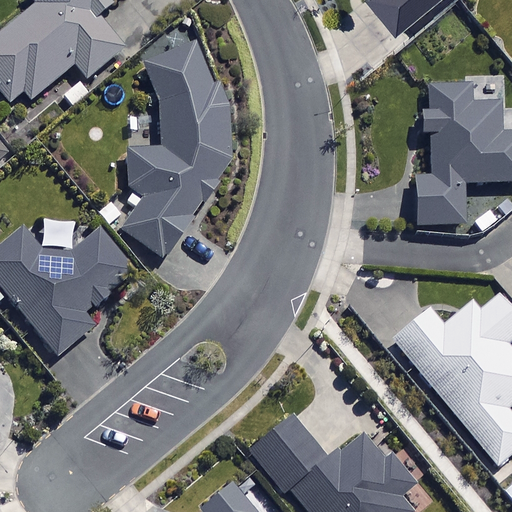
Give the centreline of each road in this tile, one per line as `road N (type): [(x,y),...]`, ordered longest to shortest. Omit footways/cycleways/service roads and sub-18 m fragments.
road 1 (residential): [(252,297),(241,348),(220,390),(96,493),(54,493),(45,485),(43,460),(194,330)]
road 2 (residential): [(252,297),(285,236),(295,178),(291,84),(259,0)]
